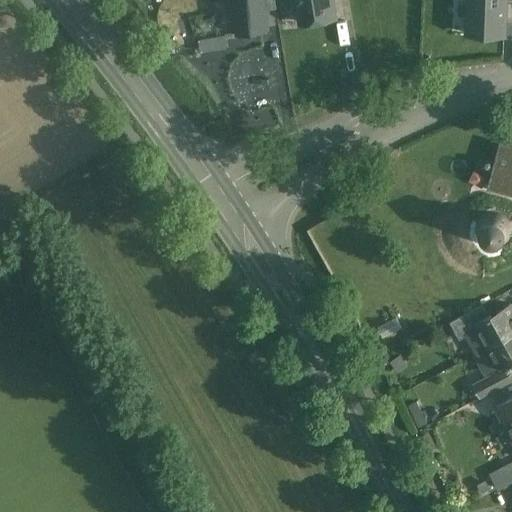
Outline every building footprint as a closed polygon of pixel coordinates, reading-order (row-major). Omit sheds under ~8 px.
[(230,0),(236,33),(267,28),(262,0),(230,0)] [(298,6),(301,23),(334,17),(331,0),(290,0),(292,5),(292,7),(298,6)] [(504,0),(468,0),(467,34),(503,35),(504,0)] [(198,36),(200,49),(226,45),(224,32),(198,36)] [(511,146),(500,143),(488,186),(511,192),(511,146)] [(498,212),(493,211),(489,212),(486,212),(483,214),(481,216),(480,217),(478,220),(477,222),(476,225),(475,227),(475,229),(476,232),(476,235),(478,239),(481,242),(482,243),(486,245),(491,247),(496,247),(501,245),(503,244),(506,242),(507,240),(508,239),(510,237),(511,234),(511,233),(511,231),(511,229),(511,226),(511,225),(510,223),(509,219),(507,217),(505,215),(503,214),(498,212)] [(331,215),(307,226),(313,240),(337,229),(331,215)] [(511,309),(509,303),(486,315),(481,305),(449,322),(458,339),(466,335),(476,353),(511,333),(511,309)] [(511,333),(476,353),(476,357),(481,368),(486,372),(497,366),(499,370),(499,371),(509,366),(511,364),(511,333)] [(511,371),(509,366),(499,371),(499,370),(488,376),(494,389),(511,379),(511,371)] [(511,396),(495,406),(508,431),(510,430),(511,434),(511,396)]
